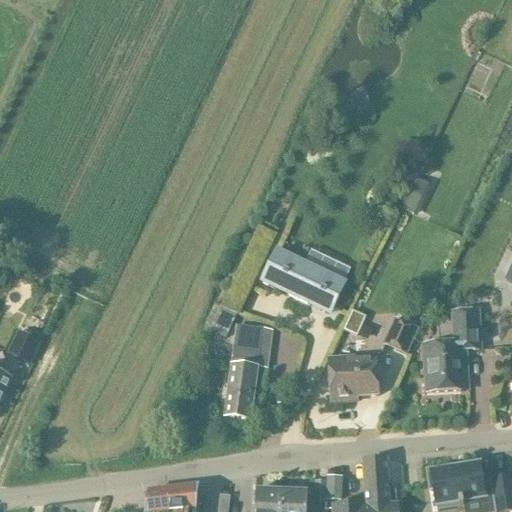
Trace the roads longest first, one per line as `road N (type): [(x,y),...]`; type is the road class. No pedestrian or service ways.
road 1 (unclassified): [(0,495),(511,437)]
road 2 (track): [(94,272),(0,485)]
